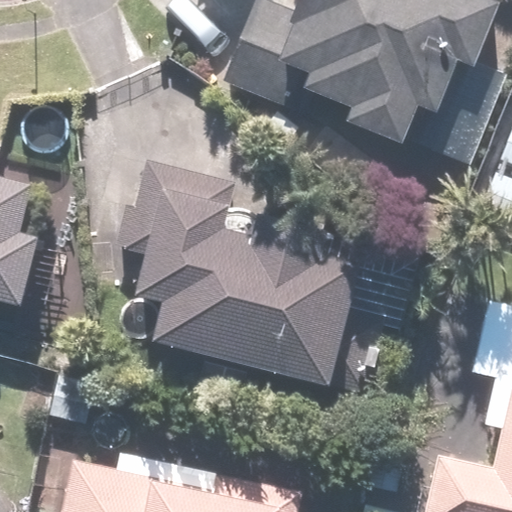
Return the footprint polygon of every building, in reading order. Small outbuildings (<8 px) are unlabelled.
[(459,78),(487,9),(464,0),(279,0),(276,8),(255,0),(248,0),(213,88),(284,117),(291,100),(331,116),(324,132),(382,156),(399,114),(418,121),(439,70),(459,78)] [(505,226),(511,205),(511,129),(503,126),(472,215),(505,226)] [(316,393),(343,271),(299,261),(303,243),(210,222),(218,186),(133,167),(115,246),(128,249),(117,300),(147,307),(137,352),(316,393)] [(0,311),(12,314),(27,244),(3,239),(14,190),(0,187),(0,311)] [(409,511),(511,511),(511,326),(486,465),(421,452),(409,511)] [(55,464),(47,511),(287,511),(291,489),(110,461),(108,472),(55,464)]
